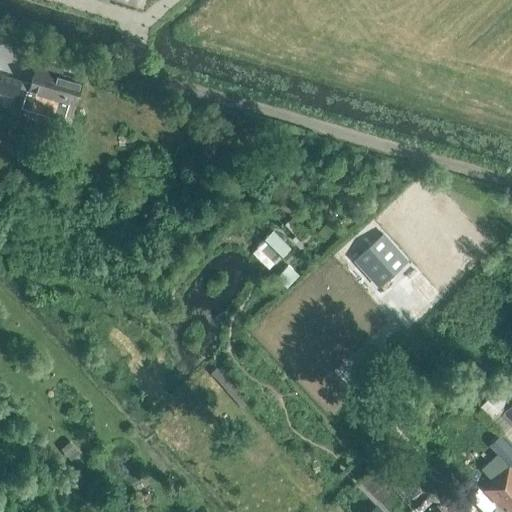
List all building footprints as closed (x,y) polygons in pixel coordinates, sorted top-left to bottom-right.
[(47,67),(37,64),(28,91),(26,90),(20,107),(63,121),(68,103),(74,105),(81,82),(61,75),(63,71),(47,66),(47,67)] [(299,240),(305,234),(298,225),(299,225),(292,217),(284,224),(295,236),(292,239),(295,242),(298,239),(299,240)] [(276,234),(273,230),(256,246),(274,264),(290,247),(286,243),(288,240),(279,231),(276,234)] [(384,254),(390,248),(376,233),(370,239),(384,254)] [(511,267),(511,261),(507,257),(498,266),(506,274),(511,267)] [(298,275),(288,265),(275,278),(286,288),(298,275)] [(430,289),(413,271),(406,278),(422,296),(430,289)] [(242,408),(247,404),(215,368),(210,373),(242,408)] [(511,422),(511,404),(503,413),(511,422)] [(508,465),(511,461),(511,448),(499,434),(488,444),(508,465)] [(75,462),(84,455),(75,445),(66,452),(75,462)] [(469,498),(482,487),(459,462),(447,474),(469,498)] [(407,471),(400,463),(384,477),(391,485),(407,471)] [(510,511),(511,511),(511,470),(508,467),(483,489),(501,509),(504,505),(510,511)] [(152,502),(147,495),(138,502),(142,509),(152,502)] [(383,511),(376,503),(370,509),(368,507),(362,511),(383,511)]
